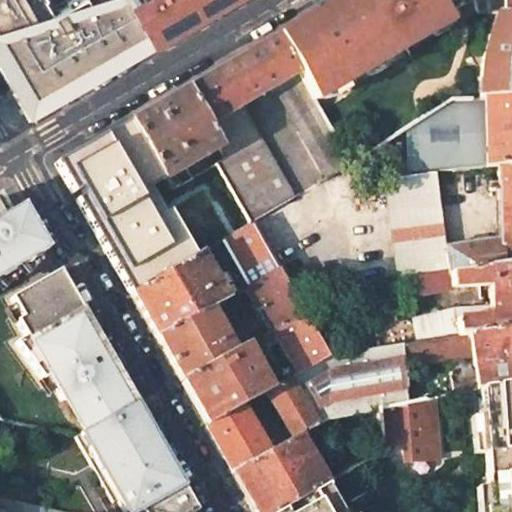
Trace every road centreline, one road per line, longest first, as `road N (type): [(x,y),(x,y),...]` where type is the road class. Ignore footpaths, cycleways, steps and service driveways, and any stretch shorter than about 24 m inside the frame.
road 1 (residential): [(214,511),(15,152)]
road 2 (residential): [(277,0),(15,152)]
